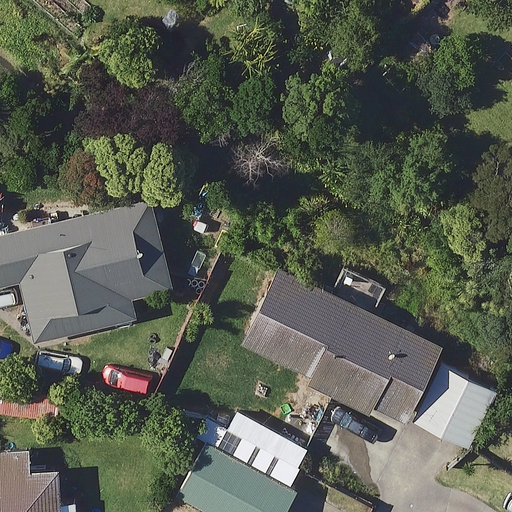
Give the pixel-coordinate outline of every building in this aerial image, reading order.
[(165,282),(142,193),(0,229),(0,279),(15,276),(31,337),(128,312),(123,293),(165,282)] [(430,346),(268,267),(233,340),(395,418),(430,346)] [(490,387),(435,360),(407,417),(462,445),(490,387)] [(275,511),(290,484),(197,438),(171,492),(211,511),(275,511)] [(23,471),(22,445),(0,445),(0,511),(70,511),(70,502),(52,503),(51,469),(23,471)]
